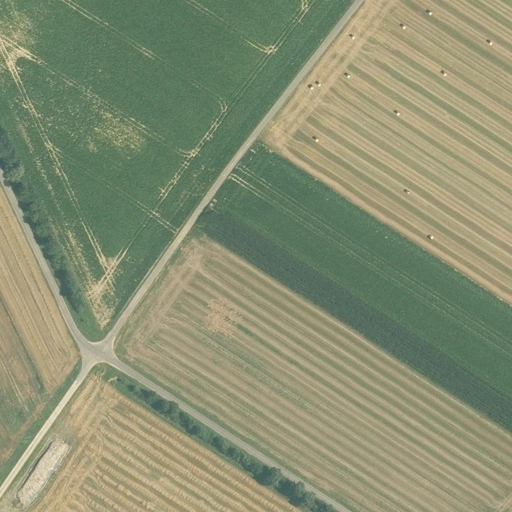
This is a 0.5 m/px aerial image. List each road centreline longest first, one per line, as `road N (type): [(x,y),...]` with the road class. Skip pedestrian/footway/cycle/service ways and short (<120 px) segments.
road 1 (track): [(100,353),(359,0)]
road 2 (track): [(100,353),(341,511)]
road 3 (track): [(0,169),(80,341),(100,353)]
road 4 (track): [(0,496),(100,353)]
